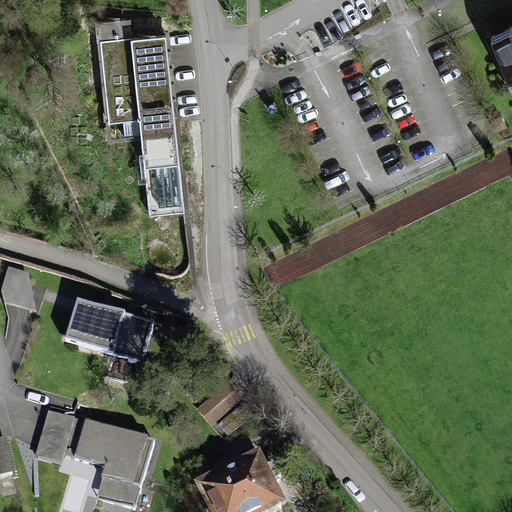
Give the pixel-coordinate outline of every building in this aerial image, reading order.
[(139,17),(100,21),(111,141),(145,138),(152,215),(191,211),(174,34),(141,37),(139,17)] [(511,28),(494,36),(511,72),(511,28)] [(165,327),(94,304),(81,342),(152,365),(165,327)] [(151,487),(163,438),(90,420),(80,460),(116,468),(114,478),(151,487)] [(7,437),(0,438),(0,497),(20,493),(7,437)] [(201,487),(214,511),(291,511),(260,454),(201,487)]
